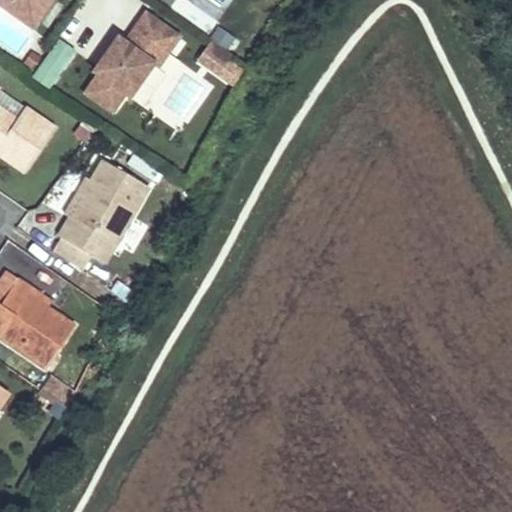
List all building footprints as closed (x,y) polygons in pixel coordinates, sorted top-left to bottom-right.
[(0,0),(0,9),(33,33),(55,0),(0,0)] [(158,69),(178,40),(146,17),(134,35),(137,37),(129,49),(125,47),(117,58),(110,53),(94,75),(99,78),(86,96),(112,115),(125,97),(130,100),(153,66),(158,69)] [(215,28),(209,41),(228,49),(234,37),(215,28)] [(31,81),(49,93),(75,52),(56,40),(31,81)] [(209,40),(193,61),(217,80),(234,59),(209,40)] [(0,146),(2,144),(30,163),(55,127),(27,106),(19,119),(0,105),(0,146)] [(2,144),(0,146),(0,153),(25,171),(30,163),(2,144)] [(149,186),(104,160),(92,182),(80,202),(73,198),(64,213),(117,244),(149,186)] [(85,178),(73,198),(80,202),(92,182),(85,178)] [(18,280),(1,305),(14,314),(0,333),(0,336),(45,368),(74,326),(48,307),(28,294),(32,289),(18,280)] [(32,289),(28,294),(48,307),(52,302),(32,289)] [(57,402),(66,389),(50,378),(41,391),(57,402)] [(0,386),(0,403),(8,392),(0,386)]
